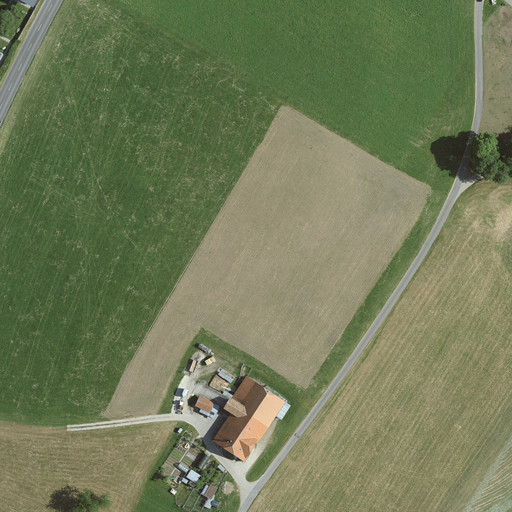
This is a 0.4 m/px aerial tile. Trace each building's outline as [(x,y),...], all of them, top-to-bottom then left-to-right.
[(5,0),(30,12),(37,0),(5,0)] [(244,464),(285,404),(245,377),(222,411),(230,415),(212,442),(244,464)] [(200,395),(196,406),(212,412),(216,401),(200,395)] [(211,486),(206,495),(212,498),(217,489),(211,486)] [(185,509),(194,511),(197,503),(204,506),(208,494),(191,489),(185,509)]
